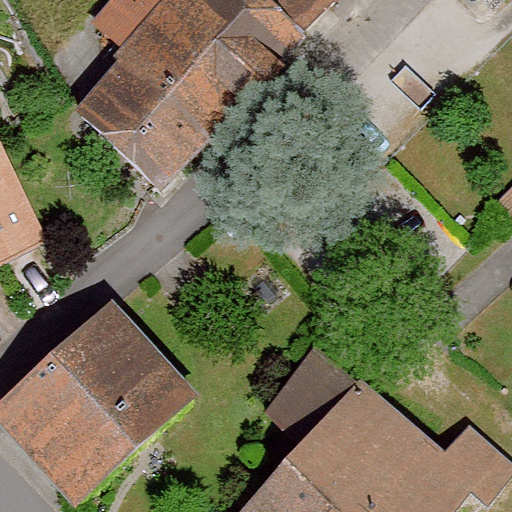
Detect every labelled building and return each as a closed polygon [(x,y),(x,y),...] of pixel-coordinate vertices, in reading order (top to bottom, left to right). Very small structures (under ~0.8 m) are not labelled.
[(164,195),(341,0),(478,0),(494,17),(511,0),(111,0),(92,22),(125,51),(71,111),(164,195)] [(0,257),(5,265),(51,239),(0,142),(0,257)] [(511,193),(493,210),(511,230),(511,193)] [(0,432),(73,511),(82,511),(204,401),(113,303),(0,406),(0,432)] [(422,381),(396,412),(360,383),(319,350),(265,415),(306,448),(253,511),(477,511),(494,492),(434,443),(460,412),(422,381)]
